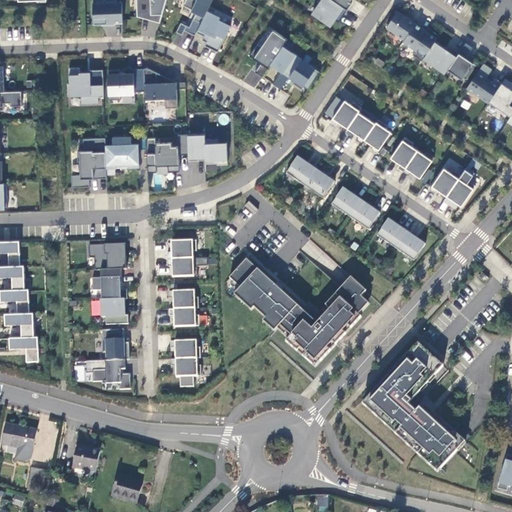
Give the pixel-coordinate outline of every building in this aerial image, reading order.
[(168,0),(138,0),(139,17),(140,17),(140,15),(154,15),(154,9),(166,9),(161,23),(162,23),(168,0)] [(195,19),(195,20),(203,24),(209,11),(214,0),(187,0),(185,5),(194,10),(193,12),(198,14),(195,19)] [(345,17),(349,10),(334,0),(324,0),(314,14),(332,27),(337,20),(341,14),(345,17)] [(353,0),(334,0),(349,10),(354,3),(352,2),(353,0)] [(124,2),(95,3),(96,24),(108,24),(108,25),(117,25),(117,23),(125,23),(124,2)] [(166,9),(154,9),(154,15),(140,15),(140,17),(139,17),(161,23),(166,9)] [(222,18),(209,11),(203,24),(199,33),(206,37),(204,41),(208,43),(207,46),(220,53),(233,26),(221,20),(222,18)] [(418,24),(400,11),(388,28),(406,40),(418,24)] [(345,17),(341,14),(337,20),(341,22),(345,17)] [(187,31),(189,26),(183,23),(178,32),(184,35),(187,31)] [(406,40),(405,42),(417,51),(414,55),(424,61),(426,58),(437,43),(441,36),(433,30),(431,33),(428,31),(418,24),(406,40)] [(121,26),(106,26),(105,35),(121,36),(121,26)] [(290,40),(275,30),(264,46),(259,44),(252,55),(263,64),(257,72),(264,77),(272,65),(285,46),(290,40)] [(426,58),(447,73),(451,68),(461,53),(455,49),(452,53),(437,43),(426,58)] [(285,46),(272,65),(291,78),(291,77),(303,59),(304,59),(285,46)] [(479,65),(461,53),(451,68),(469,80),(479,65)] [(322,72),(303,59),(291,77),(300,83),(298,85),(304,89),(305,86),(310,90),(322,72)] [(469,88),(491,103),(491,102),(504,84),(496,78),(494,82),(488,78),(494,70),(486,64),(469,88)] [(81,68),(71,69),(72,84),(70,85),(70,96),(83,96),(84,104),(100,103),(100,97),(106,97),(105,70),(92,71),(92,74),(82,75),(81,68)] [(110,70),(111,100),(123,100),(123,95),(136,94),(136,92),(147,92),(146,69),(135,69),(135,74),(122,75),(122,70),(110,70)] [(162,75),(150,69),(146,69),(147,100),(167,99),(167,108),(180,108),(179,82),(162,83),(162,75)] [(179,82),(162,75),(162,83),(179,82)] [(511,82),(507,79),(504,84),(491,102),(511,116),(511,82)] [(6,92),(0,92),(0,110),(1,110),(0,107),(6,106),(6,102),(12,102),(12,106),(24,106),(23,91),(6,92)] [(353,105),(347,101),(332,122),(338,126),(340,122),(350,129),(361,112),(364,108),(355,102),(353,105)] [(377,124),(361,112),(350,129),(361,136),(358,140),(364,144),(366,140),(377,124)] [(377,124),(366,140),(376,146),(373,150),(379,154),(393,132),(388,128),(389,126),(380,119),(377,124)] [(207,134),(190,135),(191,155),(191,161),(201,161),(200,155),(207,154),(208,164),(219,164),(219,165),(230,165),(229,143),(228,143),(228,144),(220,144),(220,139),(207,140),(207,134)] [(191,155),(190,135),(180,135),(180,146),(174,146),(174,143),(158,143),(158,138),(149,139),(150,173),(159,173),(159,165),(170,165),(170,172),(182,172),(181,155),(191,155)] [(108,146),(108,168),(118,168),(118,165),(130,164),(131,168),(141,167),(140,153),(138,152),(138,145),(133,145),(133,137),(115,137),(115,145),(108,146)] [(416,144),(407,137),(393,158),(402,164),(400,168),(405,172),(420,150),(414,146),(416,144)] [(92,187),(92,183),(91,179),(109,179),(108,168),(108,146),(107,138),(85,139),(86,151),(79,152),(80,162),(82,162),(83,175),(78,175),(74,176),(74,188),(92,187)] [(420,150),(405,172),(411,176),(413,172),(422,178),(437,158),(428,152),(426,155),(420,150)] [(300,157),(288,174),(307,186),(318,170),(300,157)] [(461,179),(463,176),(454,170),(452,173),(446,169),(431,190),(437,194),(440,190),(449,197),(461,179)] [(337,183),(318,170),(307,186),(326,199),(337,183)] [(449,197),(446,200),(452,204),(454,200),(464,207),(478,186),(469,180),(467,183),(461,179),(449,197)] [(0,209),(9,209),(9,183),(4,183),(0,183),(0,209)] [(352,217),(364,201),(345,188),(334,205),(352,217)] [(382,214),(364,201),(352,217),(371,230),(382,214)] [(398,248),(409,232),(391,219),(379,236),(398,248)] [(428,245),(409,232),(398,248),(416,261),(428,245)] [(170,260),(196,259),(195,252),(199,252),(198,241),(173,242),(174,253),(169,253),(170,260)] [(21,243),(0,244),(0,254),(10,254),(11,269),(22,268),(21,243)] [(129,270),(128,257),(128,245),(123,245),(91,246),(92,259),(97,259),(97,271),(103,270),(124,270),(129,270)] [(196,266),(196,259),(170,260),(170,267),(174,266),(175,278),(200,277),(199,266),(196,266)] [(369,291),(353,278),(328,306),(332,310),(320,324),(248,260),(232,278),(236,282),(232,286),(279,329),(282,326),(293,336),(291,339),(288,342),(299,352),(302,349),(308,354),(305,357),(314,365),(319,360),(322,363),(348,334),(345,332),(349,327),(352,329),(363,317),(358,313),(368,302),(363,297),(369,291)] [(27,292),(26,268),(22,268),(11,269),(0,269),(0,279),(14,279),(14,292),(27,292)] [(103,288),(104,300),(125,300),(129,299),(129,290),(123,290),(123,283),(124,283),(124,270),(103,270),(103,278),(94,279),(95,288),(103,288)] [(490,278),(483,272),(480,276),(486,282),(490,278)] [(175,299),(176,310),(198,309),(201,309),(200,298),(197,298),(197,291),(171,292),(171,299),(175,299)] [(31,315),(30,292),(27,292),(14,292),(2,293),(3,304),(3,303),(19,302),(19,316),(31,315)] [(90,300),(92,315),(100,315),(99,299),(90,300)] [(104,300),(102,301),(103,317),(108,317),(108,325),(131,325),(130,316),(125,316),(125,300),(104,300)] [(176,310),(171,310),(172,317),(176,316),(176,328),(201,327),(201,316),(198,316),(198,309),(176,310)] [(36,339),(35,315),(31,315),(19,316),(7,316),(7,327),(8,327),(8,326),(23,326),(24,339),(36,339)] [(282,326),(279,329),(291,339),(293,336),(282,326)] [(109,352),(109,361),(127,360),(132,360),(131,343),(126,343),(126,330),(105,331),(106,353),(109,352)] [(41,362),(40,339),(36,339),(24,339),(11,340),(12,351),(13,350),(28,350),(29,363),(41,362)] [(199,341),(173,342),(173,348),(177,348),(178,360),(199,359),(203,359),(202,348),(199,348),(199,341)] [(446,366),(420,343),(412,353),(414,355),(408,362),(405,360),(403,361),(406,364),(400,371),(397,369),(369,399),(380,408),(375,413),(379,417),(384,412),(403,429),(398,434),(401,437),(406,432),(425,449),(420,455),(423,457),(428,452),(445,467),(460,451),(457,449),(465,440),(426,404),(422,408),(414,400),(418,397),(422,392),(420,390),(427,383),(429,385),(430,383),(428,381),(434,374),(437,376),(446,366)] [(308,354),(302,349),(299,352),(305,357),(308,354)] [(414,355),(412,353),(405,360),(408,362),(414,355)] [(178,360),(173,360),(173,367),(178,366),(178,377),(203,377),(203,366),(200,366),(199,359),(178,360)] [(109,361),(89,362),(90,371),(95,371),(95,382),(104,382),(104,385),(122,384),(122,390),(133,390),(133,374),(123,374),(123,370),(127,370),(127,360),(109,361)] [(406,364),(403,361),(397,369),(400,371),(406,364)] [(434,374),(428,381),(430,383),(437,376),(434,374)] [(427,383),(420,390),(422,392),(429,385),(427,383)] [(426,404),(418,397),(414,400),(422,408),(426,404)] [(380,408),(369,399),(365,404),(375,413),(380,408)] [(403,429),(384,412),(379,417),(398,434),(403,429)] [(37,430),(6,423),(2,443),(18,446),(16,459),(26,462),(31,458),(37,430)] [(425,449),(406,432),(401,437),(420,455),(425,449)] [(465,440),(457,449),(460,451),(468,442),(465,440)] [(97,470),(101,451),(85,448),(86,446),(77,445),(73,467),(86,469),(87,468),(97,470)] [(423,457),(440,473),(445,467),(428,452),(423,457)] [(511,485),(511,456),(509,455),(500,489),(510,492),(511,485)] [(41,493),(46,471),(33,468),(28,490),(41,493)] [(143,483),(119,476),(113,496),(136,503),(143,483)] [(25,497),(17,495),(15,503),(23,505),(25,497)] [(328,507),(327,496),(318,496),(318,507),(328,507)] [(60,500),(50,497),(48,504),(57,507),(60,500)]
